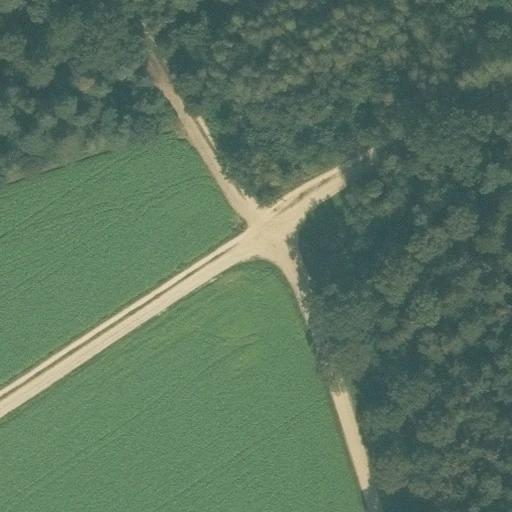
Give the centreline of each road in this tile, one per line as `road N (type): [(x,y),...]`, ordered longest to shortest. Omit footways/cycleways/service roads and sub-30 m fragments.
road 1 (track): [(0,409),(275,225)]
road 2 (track): [(374,511),(295,250),(275,225)]
road 3 (track): [(275,225),(161,79),(126,0)]
road 4 (track): [(275,225),(511,93)]
road 5 (track): [(0,71),(38,64),(69,11),(113,0)]
